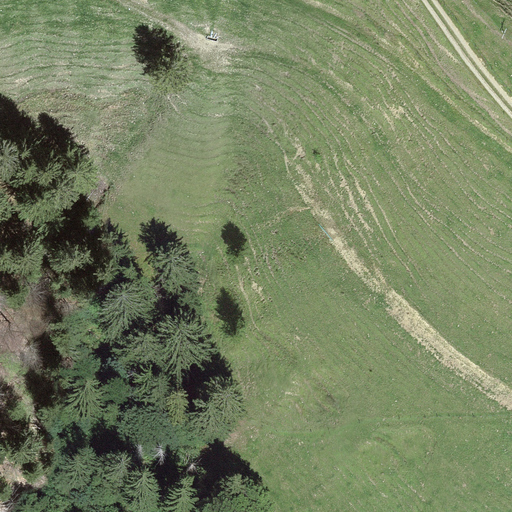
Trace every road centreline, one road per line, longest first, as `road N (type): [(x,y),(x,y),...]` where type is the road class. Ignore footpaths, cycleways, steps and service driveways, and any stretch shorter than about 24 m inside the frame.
road 1 (track): [(293,0),(374,44),(511,161)]
road 2 (track): [(511,110),(424,0)]
